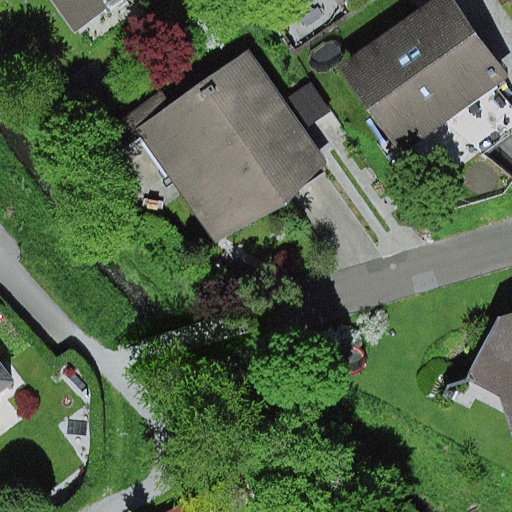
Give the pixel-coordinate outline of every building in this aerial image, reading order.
[(46,0),(73,36),(107,12),(110,16),(132,0),(46,0)] [(448,0),(435,0),(338,68),(401,157),(445,126),(497,90),(507,83),(448,0)] [(160,92),(119,120),(133,140),(141,134),(219,245),(326,170),(300,133),(280,104),(246,56),(172,108),(160,92)] [(310,84),(280,104),(300,133),(330,113),(310,84)] [(511,134),(511,108),(497,90),(445,126),(483,156),(511,134)] [(511,314),(497,318),(470,380),(506,403),(511,431),(511,314)] [(0,392),(12,384),(0,368),(0,392)] [(207,511),(201,495),(159,511),(207,511)]
